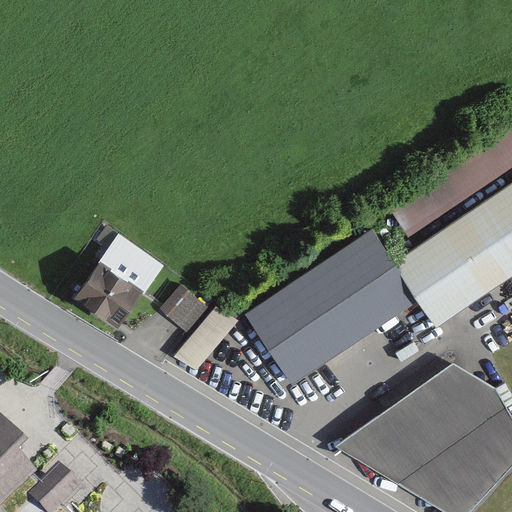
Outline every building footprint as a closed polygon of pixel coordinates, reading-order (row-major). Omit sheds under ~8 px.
[(511,136),(393,211),(407,232),(511,166),(511,136)] [(511,182),(392,257),(433,322),(511,272),(511,182)] [(368,233),(240,317),(284,384),(412,300),(368,233)] [(159,264),(111,236),(100,254),(148,282),(159,264)] [(137,290),(93,261),(69,298),(113,327),(137,290)] [(180,288),(162,310),(187,331),(206,309),(180,288)] [(180,345),(201,361),(239,310),(218,294),(180,345)] [(451,359),(331,444),(442,511),(467,511),(511,461),(511,415),(494,384),(451,359)] [(60,467),(39,487),(19,466),(29,456),(0,425),(0,511),(66,511),(85,493),(60,467)]
